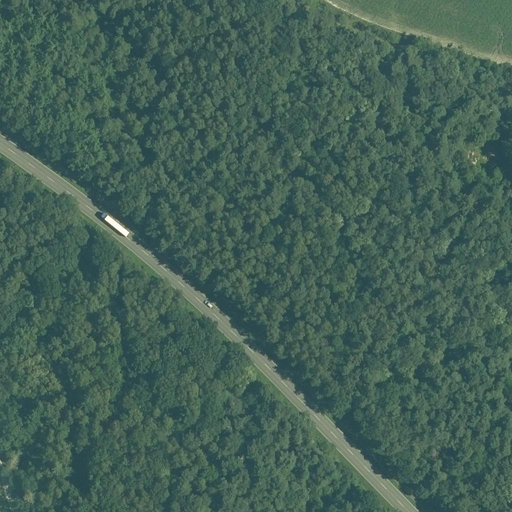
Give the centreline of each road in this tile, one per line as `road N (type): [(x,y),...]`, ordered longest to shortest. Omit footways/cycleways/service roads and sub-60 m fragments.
road 1 (primary): [(417,511),(244,331),(153,250),(0,142)]
road 2 (track): [(511,110),(266,0)]
